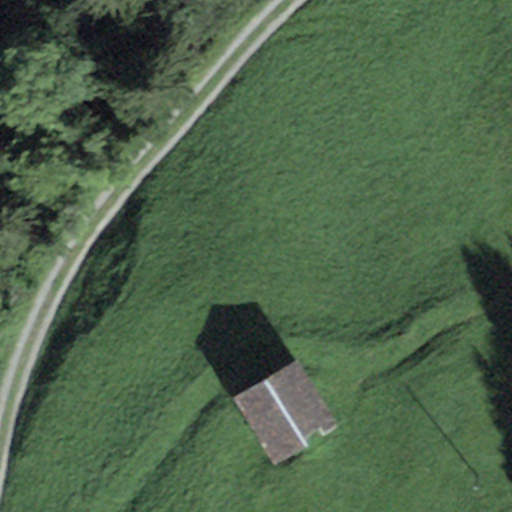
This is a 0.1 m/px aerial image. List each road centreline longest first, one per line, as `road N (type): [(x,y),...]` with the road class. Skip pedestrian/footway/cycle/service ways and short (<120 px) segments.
road 1 (track): [(0,451),(15,380),(69,259),(163,135),(287,0)]
road 2 (track): [(112,511),(181,423),(248,361),(313,351)]
